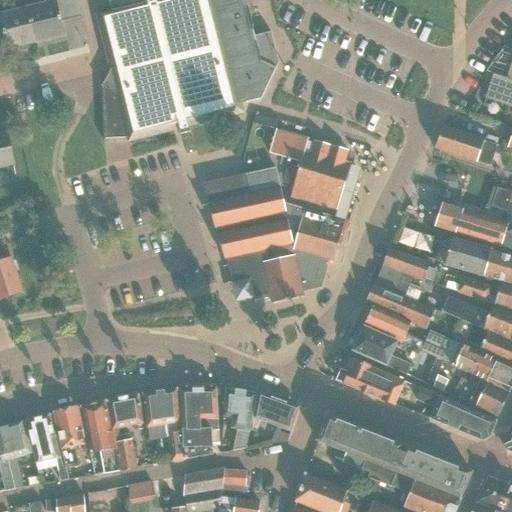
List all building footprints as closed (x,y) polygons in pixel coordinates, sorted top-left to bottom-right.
[(8,50),(36,43),(25,0),(14,0),(15,2),(18,2),(20,10),(0,15),(0,35),(4,35),(8,50)] [(25,0),(36,43),(65,36),(57,1),(36,6),(33,0),(25,0)] [(108,0),(111,12),(97,16),(111,70),(101,86),(102,139),(128,138),(129,142),(179,129),(180,135),(191,132),(190,127),(240,114),(238,105),(261,99),(278,63),(271,32),(255,36),(246,0),(108,0)] [(356,0),(356,2),(400,23),(410,0),(356,0)] [(511,64),(507,79),(493,74),(486,97),(511,107),(511,64)] [(279,121),(255,115),(253,123),(277,129),(279,121)] [(494,168),(501,147),(484,141),(444,128),(435,149),(477,162),(494,168)] [(276,130),(270,153),(301,162),(291,197),(337,210),(342,194),(351,163),(345,161),(347,151),(332,147),(332,146),(314,141),(314,143),(307,141),(308,139),(276,130)] [(0,168),(14,165),(7,132),(0,133),(0,168)] [(252,296),(270,292),(272,304),(303,297),(302,292),(321,288),(329,259),(334,260),(342,231),(329,227),(331,217),(283,204),(275,169),(203,185),(209,204),(207,205),(224,260),(226,259),(233,285),(232,285),(234,293),(244,299),(253,297),(252,296)] [(511,231),(510,231),(509,233),(505,232),(508,224),(442,204),(435,227),(511,250),(511,231)] [(428,253),(430,238),(397,233),(395,248),(428,253)] [(440,256),(444,264),(443,264),(446,266),(446,265),(482,277),(511,287),(511,258),(490,252),(491,250),(453,239),(454,238),(451,239),(443,244),(443,243),(442,245),(439,254),(439,256),(440,256)] [(429,266),(388,252),(383,266),(413,276),(424,280),(424,279),(433,282),(436,272),(428,269),(429,266)] [(0,299),(22,292),(12,259),(1,263),(0,261),(0,299)] [(413,276),(383,266),(375,285),(404,298),(409,284),(413,276)] [(511,311),(511,291),(502,288),(497,299),(487,296),(490,288),(463,279),(459,293),(494,305),(511,311)] [(404,298),(375,285),(367,303),(426,330),(433,311),(404,298)] [(441,313),(511,341),(511,312),(494,305),(490,314),(448,297),(441,313)] [(406,335),(411,324),(373,307),(370,312),(366,311),(363,318),(367,321),(364,326),(402,343),(403,342),(421,352),(425,344),(406,335)] [(353,351),(406,375),(411,365),(391,356),(397,342),(364,327),(353,351)] [(511,365),(511,342),(488,333),(480,352),(511,365)] [(472,373),(481,353),(451,342),(443,362),(472,373)] [(510,392),(511,387),(511,366),(481,353),(472,373),(471,375),(481,380),(489,384),(489,383),(510,392)] [(335,381),(407,410),(416,387),(403,383),(404,382),(352,359),(349,360),(345,370),(341,368),(335,381)] [(447,394),(452,384),(429,373),(424,384),(447,394)] [(509,393),(489,384),(481,380),(469,404),(498,417),(509,393)] [(184,460),(182,422),(180,423),(178,389),(143,394),(148,427),(165,425),(167,438),(168,438),(171,462),(184,460)] [(216,389),(180,389),(182,422),(184,460),(213,455),(212,447),(220,447),(216,389)] [(235,451),(246,449),(257,393),(225,389),(224,417),(233,419),(231,429),(239,430),(235,451)] [(496,421),(422,389),(421,389),(417,400),(435,408),(430,419),(482,440),(482,441),(488,438),(496,421)] [(261,421),(291,432),(298,408),(259,394),(252,431),(256,432),(261,421)] [(139,395),(107,401),(115,444),(120,471),(137,468),(132,440),(131,440),(130,433),(119,436),(118,429),(143,424),(139,395)] [(81,407),(89,449),(114,445),(105,402),(81,407)] [(54,414),(62,449),(85,444),(77,408),(54,414)] [(68,480),(66,469),(62,451),(58,452),(50,415),(26,421),(36,463),(56,459),(60,481),(68,480)] [(318,441),(365,460),(402,474),(414,479),(461,498),(472,473),(327,416),(318,441)] [(31,453),(23,422),(0,427),(0,429),(14,490),(23,488),(16,460),(15,460),(15,458),(31,453)] [(0,469),(6,491),(14,490),(0,429),(0,469)] [(271,444),(287,441),(289,436),(275,431),(271,444)] [(336,449),(333,457),(344,461),(344,460),(345,458),(347,454),(336,449)] [(223,489),(223,485),(224,470),(224,469),(185,476),(183,496),(185,496),(187,508),(186,511),(198,511),(219,508),(222,490),(223,489)] [(246,486),(247,472),(224,470),(223,485),(246,486)] [(454,511),(460,499),(414,480),(414,479),(402,474),(402,475),(396,473),(391,486),(409,493),(404,507),(416,511),(454,511)] [(296,502),(321,511),(340,511),(347,492),(305,475),(296,502)] [(477,503),(503,511),(511,511),(511,488),(486,478),(477,503)] [(123,486),(124,506),(149,505),(148,485),(123,486)] [(85,511),(84,496),(56,500),(57,511),(85,511)] [(258,511),(260,502),(222,498),(220,511),(258,511)] [(46,501),(46,511),(53,511),(57,511),(56,500),(46,501)] [(399,511),(373,502),(369,511),(399,511)] [(500,511),(476,503),(472,511),(500,511)]
